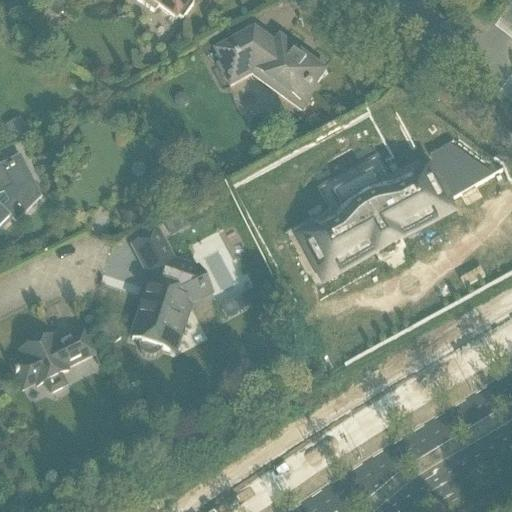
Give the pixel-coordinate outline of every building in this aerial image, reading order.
[(136,0),(136,1),(154,14),(157,9),(175,22),(181,15),(184,18),(194,4),(191,1),(191,0),(136,0)] [(56,1),(46,13),(55,20),(64,8),(56,1)] [(237,41),(216,53),(222,64),(218,67),(230,88),(252,76),(281,97),(303,113),(308,106),(320,90),(316,87),(326,73),(308,59),(305,63),(296,57),(299,53),(280,39),(275,46),(255,31),(237,41)] [(174,100),(174,106),(178,110),(184,110),(188,106),(188,100),(184,96),(178,96),(174,100)] [(20,119),(4,127),(12,143),(28,135),(20,119)] [(450,145),(429,156),(453,200),(495,178),(450,145)] [(0,230),(37,193),(20,157),(0,167),(0,230)] [(329,211),(297,228),(304,239),(301,241),(325,285),(378,255),(380,258),(401,247),(399,244),(453,214),(429,171),(426,172),(420,161),(389,179),(378,159),(345,177),(318,192),(329,211)] [(121,212),(120,218),(125,228),(139,221),(132,207),(121,212)] [(178,216),(162,225),(170,238),(186,230),(178,216)] [(143,306),(131,341),(139,344),(138,348),(139,352),(141,355),(143,357),(144,358),(148,359),(152,359),(156,358),(159,355),(162,351),(170,353),(188,296),(199,299),(205,283),(199,271),(172,263),(157,234),(150,238),(143,242),(132,248),(143,269),(147,276),(144,287),(149,289),(143,306)] [(23,363),(10,370),(13,375),(14,379),(15,379),(19,387),(20,389),(34,383),(34,384),(37,389),(44,385),(47,392),(53,395),(62,390),(64,384),(61,377),(67,374),(66,371),(95,357),(92,351),(84,333),(54,347),(50,339),(45,342),(46,344),(37,349),(36,346),(19,354),(23,363)]
